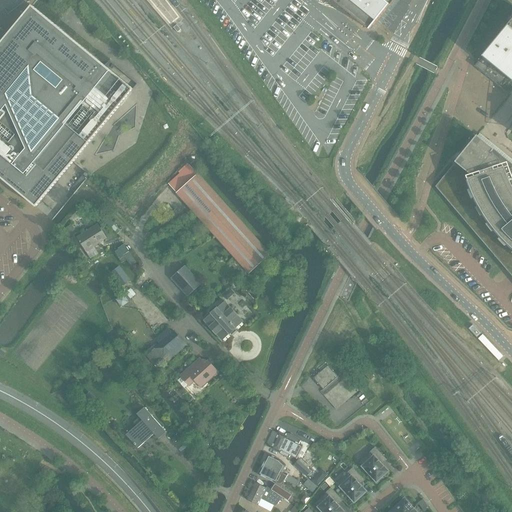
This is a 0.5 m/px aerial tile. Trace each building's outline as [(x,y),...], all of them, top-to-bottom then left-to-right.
[(394,0),(332,0),(370,31),(394,0)] [(0,177),(36,207),(133,89),(32,6),(24,16),(25,24),(18,33),(9,39),(2,48),(2,49),(2,50),(2,51),(3,51),(0,54),(0,177)] [(511,91),(511,20),(474,66),(509,95),(511,91)] [(511,164),(477,136),(435,187),(511,276),(511,164)] [(270,254),(234,214),(198,174),(177,193),(249,274),(270,254)] [(107,217),(96,207),(92,211),(103,222),(107,217)] [(107,239),(97,224),(76,237),(86,252),(107,239)] [(201,284),(185,266),(171,279),(187,296),(201,284)] [(283,296),(286,290),(280,287),(277,293),(283,296)] [(136,295),(131,289),(125,293),(130,299),(136,295)] [(123,295),(117,300),(121,306),(128,302),(123,295)] [(243,322),(237,316),(237,315),(231,308),(230,308),(225,302),(217,308),(215,306),(209,311),(211,314),(204,321),(210,327),(209,327),(216,335),(216,334),(222,341),(229,334),(230,334),(236,329),(236,328),(243,322)] [(481,333),(473,325),(468,329),(477,338),(481,333)] [(156,364),(183,341),(174,331),(172,333),(168,328),(156,339),(159,343),(145,352),(156,364)] [(503,357),(483,335),(478,339),(499,361),(503,357)] [(207,382),(218,372),(208,361),(202,366),(197,361),(190,367),(180,376),(189,386),(195,381),(201,388),(202,387),(203,388),(208,383),(207,382)] [(338,376),(328,365),(313,378),(323,389),(323,390),(338,377),(338,376)] [(374,377),(369,372),(365,375),(370,380),(374,377)] [(323,389),(320,391),(336,410),(356,393),(340,374),(338,376),(338,377),(323,390),(323,389)] [(150,395),(145,390),(141,393),(146,399),(150,395)] [(166,433),(145,408),(137,414),(143,421),(126,435),(138,449),(154,434),(159,439),(166,433)] [(302,447),(299,445),(301,441),(301,442),(301,441),(300,440),(299,439),(297,438),(296,437),(294,436),(293,435),(291,435),(289,434),(287,434),(286,433),(285,434),(286,434),(285,436),(279,433),(271,448),(279,452),(279,453),(279,452),(278,453),(280,454),(282,455),(284,456),(286,457),(288,458),(290,459),(290,458),(289,458),(290,456),(296,459),(297,459),(303,447),(302,446),(302,447)] [(384,466),(380,462),(385,458),(375,447),(369,453),(370,453),(360,463),(366,470),(373,478),(377,481),(384,474),(387,471),(383,467),(384,466)] [(285,465),(281,461),(268,454),(263,464),(281,473),(285,465)] [(310,471),(298,460),(294,465),(303,473),(302,474),(305,477),(307,475),(310,479),(316,473),(312,470),(310,471)] [(287,476),(281,473),(263,464),(258,475),(278,484),(280,480),(284,482),(285,480),(287,476)] [(362,486),(358,482),(363,478),(353,468),(347,473),(348,474),(338,483),(344,491),(354,502),(355,501),(362,495),(362,494),(365,492),(361,487),(362,486)] [(287,476),(285,480),(295,487),(299,481),(288,474),(287,476)] [(317,487),(305,477),(302,481),(314,491),(317,487)] [(282,498),(267,487),(266,488),(254,482),(246,500),(258,506),(261,499),(276,506),(282,498)] [(295,497),(275,484),(271,490),(292,502),(295,497)] [(340,507),(336,502),(341,498),(331,488),(325,493),(326,494),(316,504),(322,511),(343,511),(339,507),(340,507)] [(424,511),(429,509),(423,499),(418,503),(424,511)] [(401,502),(394,509),(396,511),(415,511),(413,509),(414,509),(409,503),(408,503),(407,502),(405,500),(402,502),(401,502)]
